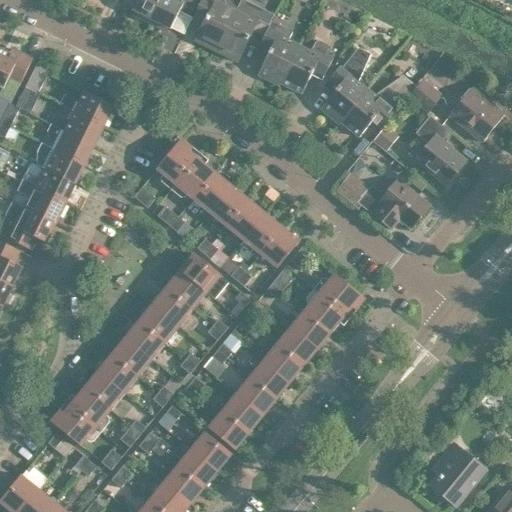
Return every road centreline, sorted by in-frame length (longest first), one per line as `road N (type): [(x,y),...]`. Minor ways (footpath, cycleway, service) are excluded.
road 1 (residential): [(0,449),(72,358),(73,256),(164,82)]
road 2 (residential): [(411,275),(164,82)]
road 3 (residential): [(217,511),(411,275)]
road 4 (tertiary): [(296,511),(461,312)]
road 5 (residential): [(164,82),(3,0)]
road 6 (residential): [(411,275),(493,176),(511,167)]
